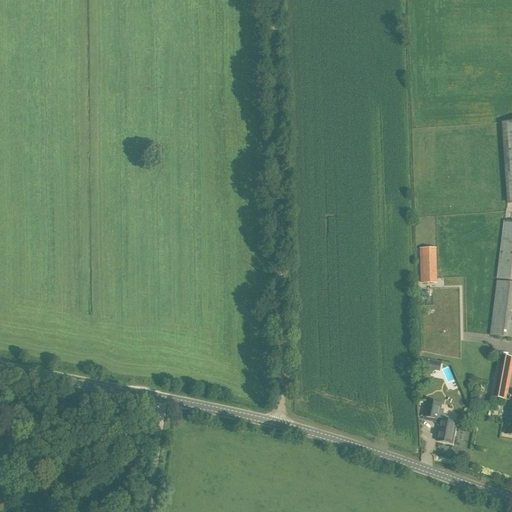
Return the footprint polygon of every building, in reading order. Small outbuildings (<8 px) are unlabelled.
[(511,122),(503,123),(508,204),(511,203),(511,122)] [(511,221),(505,221),(498,279),(511,280),(511,221)] [(437,249),(421,249),(422,284),(438,284),(437,249)] [(511,283),(498,282),(491,335),(511,337),(511,283)] [(510,389),(511,378),(511,371),(498,369),(494,386),(510,389)] [(427,401),(424,417),(441,420),(437,441),(452,444),(457,423),(448,422),(449,418),(446,418),(444,414),(444,410),(441,410),(442,404),(427,401)]
